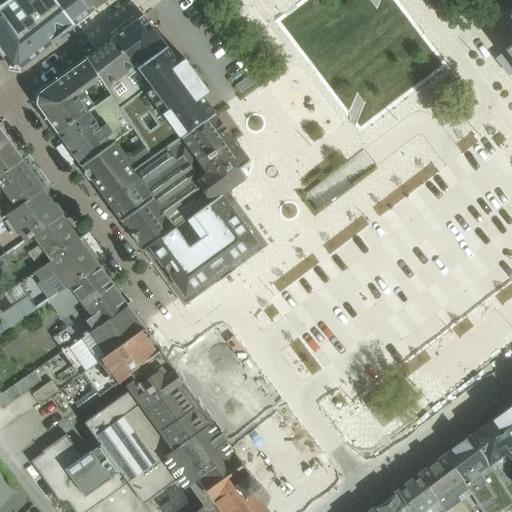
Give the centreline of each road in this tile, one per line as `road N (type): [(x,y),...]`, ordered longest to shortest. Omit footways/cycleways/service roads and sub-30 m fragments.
road 1 (residential): [(5,99),(185,343),(231,317),(354,491)]
road 2 (tertiary): [(511,358),(445,405),(354,491)]
road 3 (residential): [(130,0),(5,99)]
